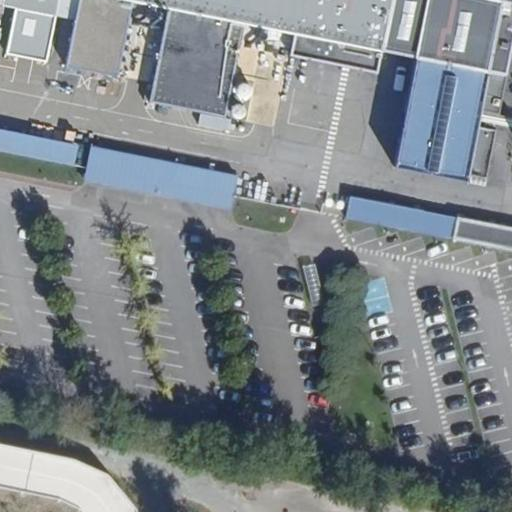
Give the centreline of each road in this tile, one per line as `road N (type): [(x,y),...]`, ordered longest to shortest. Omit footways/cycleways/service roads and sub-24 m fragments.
road 1 (unknown): [(431,468),(207,423)]
road 2 (unknown): [(431,468),(393,259)]
